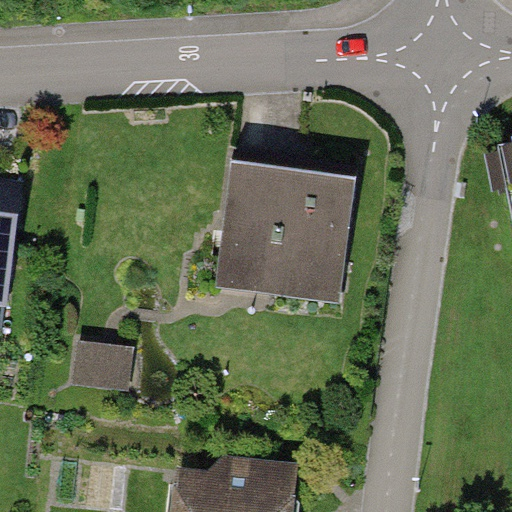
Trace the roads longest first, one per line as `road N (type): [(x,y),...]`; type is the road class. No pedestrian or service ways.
road 1 (residential): [(398,511),(444,56)]
road 2 (residential): [(444,56),(0,80)]
